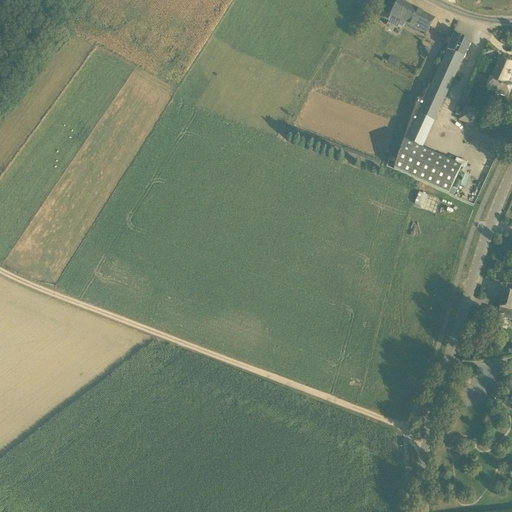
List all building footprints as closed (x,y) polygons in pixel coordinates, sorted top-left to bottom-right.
[(398,2),(394,0),(388,0),(379,17),(389,23),(392,17),(426,35),(434,20),(398,2)] [(421,150),(463,59),(464,59),(470,44),(453,36),(446,51),(447,52),(431,87),(429,86),(422,101),(417,99),(394,170),(460,200),(449,194),(461,168),(421,150)] [(493,79),(488,90),(507,98),(511,87),(506,84),(511,70),(511,66),(501,61),(493,79)] [(461,117),(459,121),(472,126),(477,113),(465,108),(466,105),(460,103),(456,115),(461,117)] [(340,153),(342,153),(341,155),(377,169),(380,161),(344,147),(344,150),(342,149),(342,147),(288,126),(285,133),(340,154),(340,153)] [(461,168),(456,179),(461,181),(466,170),(461,168)] [(418,194),(414,205),(423,208),(427,197),(418,194)] [(503,319),(511,320),(511,294),(503,293),(500,309),(499,314),(498,313),(496,320),(502,321),(503,319)]
